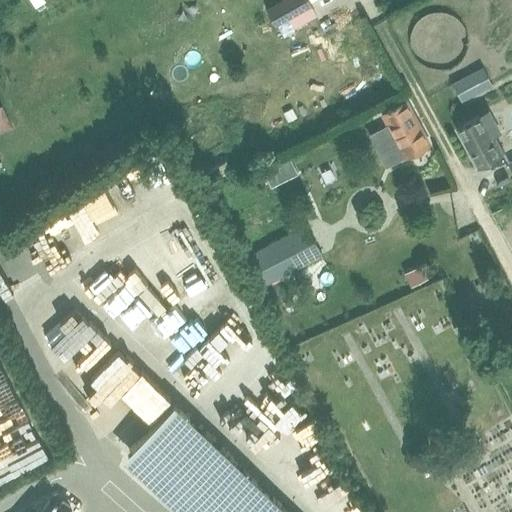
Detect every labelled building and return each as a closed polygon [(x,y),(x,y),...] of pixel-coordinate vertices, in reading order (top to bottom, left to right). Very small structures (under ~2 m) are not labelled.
[(307,0),(281,0),(267,8),(275,22),(310,3),(307,0)] [(230,38),(216,46),(226,63),(240,55),(230,38)] [(461,101),(492,85),(483,67),(452,83),(461,101)] [(384,126),(370,133),(387,164),(401,157),(401,158),(428,144),(405,101),(383,113),(388,124),(384,126)] [(504,152),(494,134),(501,131),(489,109),(456,127),(468,149),(471,148),(480,165),(504,152)] [(6,115),(0,117),(0,130),(1,132),(12,127),(6,115)] [(262,286),(322,256),(306,223),(257,248),(254,243),(243,248),(262,286)] [(427,279),(421,265),(405,272),(412,286),(427,279)]
